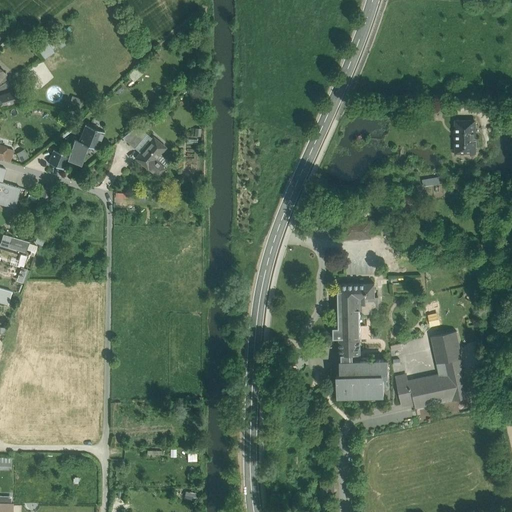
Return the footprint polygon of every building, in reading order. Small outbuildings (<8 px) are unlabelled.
[(43,39),(32,46),(42,60),(53,54),(43,39)] [(15,91),(0,96),(0,102),(2,107),(19,102),(15,91)] [(72,96),(68,107),(79,111),(83,100),(72,96)] [(511,103),(503,104),(503,114),(511,114),(511,103)] [(475,120),(459,121),(459,133),(455,134),(455,152),(475,152),(475,120)] [(104,132),(85,124),(78,141),(75,140),(68,156),(68,158),(81,163),(87,145),(98,149),(104,132)] [(147,134),(137,125),(122,138),(129,143),(136,135),(142,140),(143,138),(147,134)] [(136,135),(129,143),(135,148),(142,140),(136,135)] [(153,138),(149,143),(143,138),(142,140),(135,148),(140,153),(136,158),(147,168),(150,166),(159,174),(165,167),(155,159),(165,147),(153,138)] [(16,152),(21,161),(29,156),(24,148),(16,152)] [(68,156),(53,150),(53,151),(48,162),(48,163),(49,163),(49,162),(63,168),(62,169),(63,169),(64,168),(63,168),(68,158),(68,156)] [(0,182),(0,203),(15,208),(21,188),(0,182)] [(369,221),(344,222),(344,238),(370,237),(370,234),(370,223),(369,221)] [(380,223),(370,223),(370,234),(380,234),(380,223)] [(396,223),(385,223),(385,234),(396,233),(396,223)] [(2,235),(0,243),(0,245),(8,248),(11,237),(2,235)] [(25,242),(12,238),(9,248),(22,251),(25,242)] [(29,243),(27,250),(35,252),(37,246),(29,243)] [(22,266),(17,279),(24,282),(29,269),(22,266)] [(361,362),(353,362),(353,354),(360,353),(359,309),(362,309),(365,313),(372,313),(372,310),(378,310),(378,296),(375,296),(374,283),(338,284),(339,327),(333,327),(334,337),(339,337),(339,354),(341,354),(342,362),(340,362),(340,376),(337,376),(337,395),(342,395),(342,396),(349,396),(349,395),(357,395),(357,396),(364,396),(364,394),(372,394),(372,395),(380,395),(379,394),(384,394),(384,376),(388,376),(388,361),(384,361),(383,360),(376,360),(376,361),(368,362),(368,359),(361,359),(361,362)] [(428,313),(429,324),(440,322),(438,312),(428,313)] [(439,373),(397,382),(401,402),(414,399),(416,408),(452,400),(453,400),(469,397),(461,358),(462,357),(456,331),(431,336),(439,373)] [(189,410),(182,416),(188,423),(195,416),(189,410)] [(187,432),(187,448),(200,448),(200,432),(187,432)] [(12,458),(0,457),(0,466),(11,466),(12,458)] [(179,464),(179,473),(187,473),(187,464),(179,464)] [(332,482),(322,482),(322,494),(330,494),(329,486),(332,486),(332,482)] [(186,492),(185,499),(195,500),(195,493),(186,492)]
